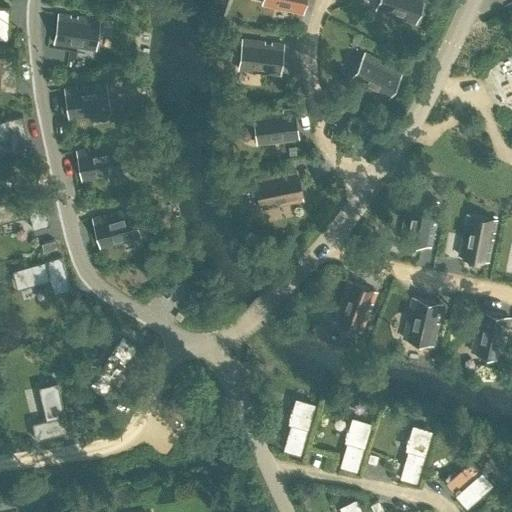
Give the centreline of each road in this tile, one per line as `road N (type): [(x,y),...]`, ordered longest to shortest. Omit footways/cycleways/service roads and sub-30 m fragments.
road 1 (track): [(187,344),(120,444),(0,468)]
road 2 (track): [(366,192),(326,144),(312,95),(309,42),(327,0)]
road 3 (track): [(319,246),(511,293)]
